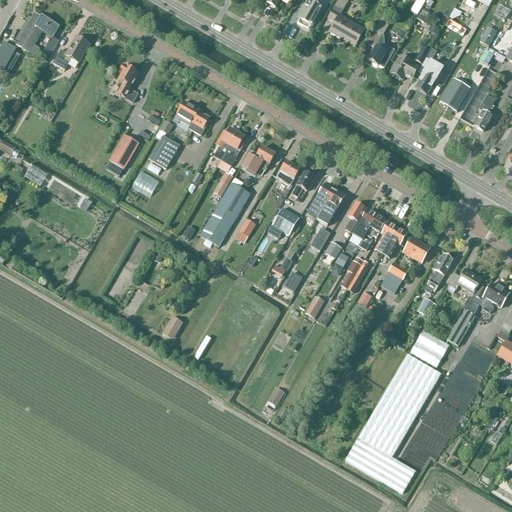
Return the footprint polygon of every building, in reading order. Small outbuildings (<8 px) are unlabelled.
[(294,0),(269,0),(267,5),(274,9),(279,0),(283,0),(291,5),(294,0)] [(322,5),(313,0),(307,0),(309,1),(305,8),(306,9),(300,21),(297,25),(310,33),(313,28),(323,9),(320,7),(322,5)] [(357,45),(365,31),(341,17),(350,0),(340,0),(328,20),(335,24),(330,33),(343,41),(345,38),(357,45)] [(480,0),(479,4),(488,9),(493,0),(480,0)] [(360,6),(356,12),(363,17),(367,11),(360,6)] [(424,24),(426,19),(420,15),(417,20),(424,24)] [(43,34),(52,39),(58,28),(42,18),(41,19),(35,16),(16,48),(35,59),(39,51),(34,48),(43,34)] [(384,70),(394,53),(389,50),(379,44),(390,25),(382,21),(368,46),(376,50),(368,63),(378,69),(379,67),(384,70)] [(488,30),(483,38),(491,43),(496,35),(488,30)] [(396,36),(401,41),(407,36),(401,31),(396,36)] [(71,61),(78,65),(89,46),(76,39),(67,55),(61,51),(53,65),(65,72),(71,61)] [(4,43),(0,49),(0,72),(7,77),(18,59),(13,56),(16,51),(4,43)] [(430,53),(423,49),(415,62),(422,66),(430,53)] [(412,81),(419,69),(400,58),(390,75),(402,82),(405,77),(412,81)] [(423,77),(415,90),(427,97),(433,86),(434,87),(443,71),(426,62),(418,75),(423,77)] [(104,84),(104,85),(105,90),(112,94),(113,92),(117,95),(133,105),(138,96),(130,91),(138,76),(135,73),(135,72),(132,70),(131,71),(124,67),(119,75),(121,76),(117,82),(115,81),(114,83),(110,81),(108,81),(106,81),(104,84)] [(454,81),(440,104),(456,114),(470,91),(454,81)] [(474,128),(483,134),(492,118),(488,115),(496,102),(487,98),(479,113),(481,115),(474,128)] [(199,113),(184,104),(172,124),(178,127),(180,123),(189,129),(188,131),(200,138),(207,127),(205,126),(209,120),(199,114),(199,113)] [(171,128),(165,125),(160,133),(166,137),(171,128)] [(221,163),(237,135),(229,130),(227,134),(224,133),(216,147),(219,149),(213,159),(221,163)] [(231,169),(240,154),(245,145),(242,143),(244,139),(237,135),(221,163),(231,169)] [(124,172),(139,146),(125,138),(110,164),(124,172)] [(180,148),(163,138),(149,162),(166,172),(180,148)] [(15,149),(5,144),(3,142),(0,147),(0,152),(10,158),(15,149)] [(265,173),(269,167),(275,157),(262,149),(257,157),(251,153),(240,170),(255,179),(260,170),(265,173)] [(285,176),(294,182),(300,171),(286,163),(277,180),(281,183),(285,176)] [(35,178),(46,183),(50,175),(39,169),(35,178)] [(149,172),(144,182),(163,191),(168,181),(149,172)] [(315,180),(313,179),(314,178),(307,173),(306,175),(305,174),(297,188),(296,188),(292,196),(298,200),(303,191),(307,194),(315,180)] [(203,178),(197,174),(192,184),(198,187),(203,178)] [(352,192),(362,180),(354,175),(345,186),(352,192)] [(243,179),(241,183),(250,188),(252,183),(243,179)] [(235,180),(231,186),(240,190),(243,185),(235,180)] [(222,183),(214,196),(220,200),(228,187),(222,183)] [(231,185),(200,238),(206,241),(212,245),(219,249),(250,197),(240,190),(231,186),(231,185)] [(317,221),(335,191),(331,189),(331,188),(328,186),(327,187),(324,185),(307,215),(317,221)] [(339,194),(335,191),(317,221),(317,222),(326,228),(345,197),(344,196),(343,195),(340,194),(339,194)] [(276,202),(267,197),(263,203),(272,209),(276,202)] [(407,216),(414,204),(408,201),(402,214),(407,216)] [(350,235),(365,210),(362,207),(362,206),(359,204),(357,205),(356,204),(348,219),(354,222),(353,223),(351,222),(345,232),(350,235)] [(272,228),(289,238),(299,221),(282,211),(272,228)] [(361,242),(377,217),(368,211),(352,237),(361,242)] [(373,238),(376,240),(386,223),(377,217),(361,242),(358,248),(366,252),(369,248),(372,243),(371,242),(373,238)] [(246,222),(239,233),(239,234),(248,239),(255,227),(246,222)] [(398,230),(389,224),(381,237),(383,238),(374,252),(382,257),(398,230)] [(398,247),(400,248),(407,235),(398,230),(382,257),(390,261),(398,247)] [(186,231),(182,238),(189,242),(193,235),(186,231)] [(330,236),(321,231),(311,248),(320,254),(330,236)] [(268,237),(267,247),(274,248),(275,238),(268,237)] [(403,256),(421,266),(430,251),(421,246),(421,247),(412,241),(403,256)] [(342,250),(331,244),(325,255),(336,261),(342,250)] [(341,255),(334,266),(335,267),(342,270),(348,259),(341,255)] [(436,292),(444,278),(453,262),(443,256),(439,264),(437,263),(432,271),(435,273),(427,287),(424,292),(431,296),(434,291),(436,292)] [(256,261),(251,258),(247,266),(252,269),(256,261)] [(286,260),(280,269),(286,273),(292,264),(286,260)] [(361,269),(362,267),(364,265),(357,261),(354,265),(352,264),(346,274),(348,276),(341,288),(347,292),(348,292),(360,270),(361,268),(361,269)] [(394,265),(388,275),(402,283),(402,284),(408,273),(394,265)] [(286,273),(280,269),(276,267),(273,272),(283,278),(286,273)] [(335,267),(331,273),(339,278),(343,271),(342,270),(335,267)] [(360,270),(348,292),(354,295),(368,271),(362,267),(361,269),(361,268),(360,270)] [(459,288),(473,296),(482,281),(466,271),(461,280),(455,276),(448,287),(456,292),(459,288)] [(292,274),(288,281),(298,287),(302,280),(292,274)] [(388,275),(381,288),(394,296),(402,283),(388,275)] [(482,303),(479,307),(484,309),(482,312),(490,316),(493,311),(492,310),(494,307),(500,310),(509,295),(492,285),(483,300),(482,303)] [(485,292),(480,289),(475,298),(480,301),(485,292)] [(287,294),(280,291),(277,296),(283,300),(287,294)] [(365,310),(371,299),(363,294),(357,305),(365,310)] [(314,321),(324,304),(315,298),(305,316),(314,321)] [(473,318),(482,303),(473,298),(447,342),(458,349),(475,319),(473,318)] [(436,306),(427,301),(419,314),(422,316),(419,320),(425,324),(431,313),(436,306)] [(504,343),(507,338),(511,329),(511,313),(500,334),(497,339),(504,343)] [(172,319),(162,336),(173,343),(183,325),(172,319)] [(330,329),(336,333),(339,328),(333,324),(330,329)] [(450,347),(423,332),(410,355),(437,370),(450,347)] [(511,345),(506,341),(496,358),(511,366),(511,345)] [(358,440),(391,459),(441,376),(407,357),(358,440)] [(285,395),(276,390),(267,403),(276,409),(285,395)] [(300,396),(291,391),(288,396),(297,402),(300,396)] [(282,409),(275,421),(282,424),(289,413),(282,409)] [(498,440),(503,446),(509,441),(504,435),(498,440)] [(416,474),(391,459),(358,440),(345,462),(403,496),(416,474)] [(487,488),(491,481),(482,475),(477,482),(482,485),(487,488)]
